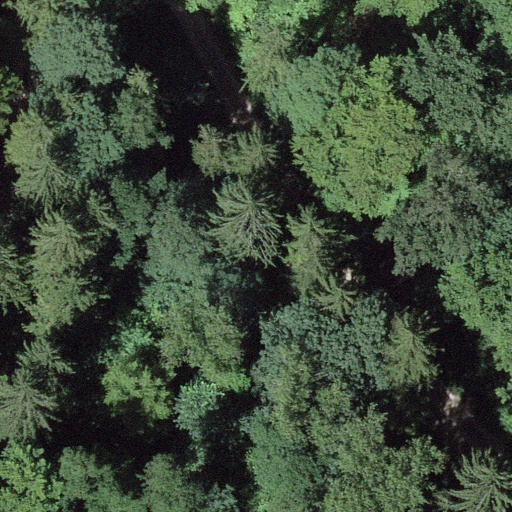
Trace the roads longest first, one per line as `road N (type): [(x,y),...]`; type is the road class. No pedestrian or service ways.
road 1 (track): [(184,0),(319,262),(511,471)]
road 2 (track): [(30,0),(27,97),(0,204)]
